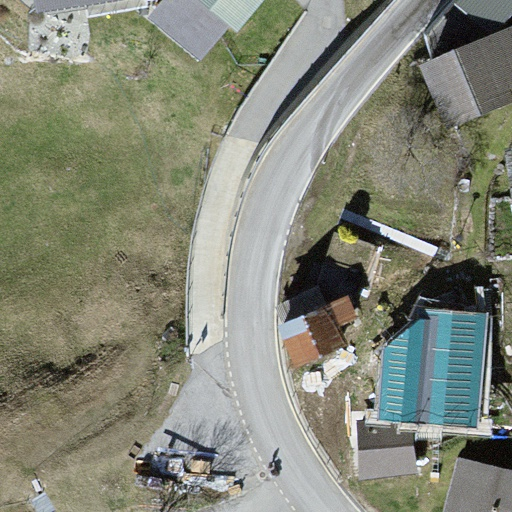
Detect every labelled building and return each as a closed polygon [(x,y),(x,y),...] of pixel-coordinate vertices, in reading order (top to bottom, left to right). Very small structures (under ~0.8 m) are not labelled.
[(151,0),(35,0),(38,16),(152,0),(151,0)] [(194,0),(233,33),(261,0),(194,0)] [(511,0),(456,0),(456,1),(494,32),(511,8),(511,0)] [(511,29),(421,68),(447,128),(510,101),(504,87),(511,83),(511,29)] [(324,311),(280,330),(295,364),(339,345),(324,311)] [(422,314),(386,350),(379,419),(405,421),(476,428),(485,318),(422,314)] [(411,471),(405,421),(379,419),(359,420),(363,477),(411,471)] [(511,511),(511,476),(461,463),(448,511),(511,511)]
